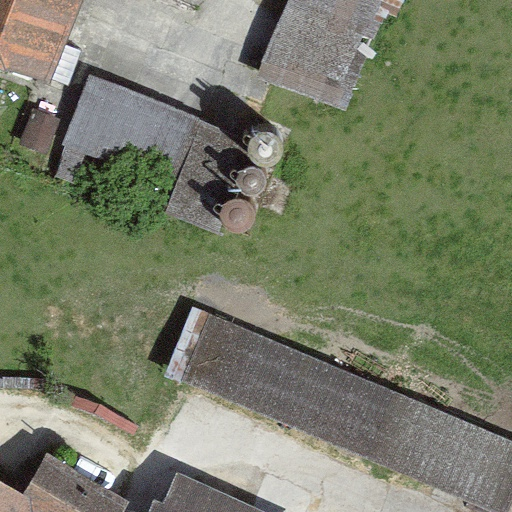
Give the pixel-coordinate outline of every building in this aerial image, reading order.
[(0,0),(0,62),(35,79),(67,0),(0,0)] [(375,0),(267,0),(238,71),(325,114),(375,0)] [(283,147),(84,72),(41,175),(238,247),(283,147)] [(506,511),(511,501),(511,442),(200,314),(167,380),(479,511),(506,511)] [(0,511),(94,511),(107,492),(35,449),(5,482),(0,478),(0,511)] [(264,511),(173,465),(152,511),(264,511)] [(124,511),(150,511),(154,506),(134,495),(124,511)]
